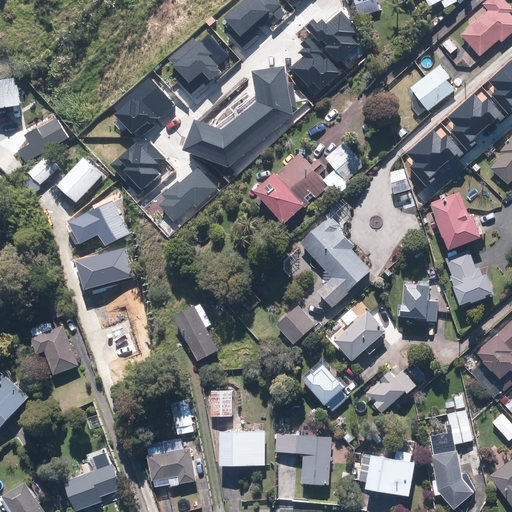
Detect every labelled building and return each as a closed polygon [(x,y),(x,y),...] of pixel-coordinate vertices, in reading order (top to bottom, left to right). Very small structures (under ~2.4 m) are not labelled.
[(260,30),(280,12),(269,0),(265,0),(261,5),(257,0),(240,15),(236,10),(228,18),(238,30),(230,37),(243,52),(256,40),(249,32),(257,25),(260,30)] [(382,11),(378,0),(357,0),(362,17),(382,11)] [(511,11),(511,5),(507,0),(489,0),(486,3),(491,10),(462,33),(482,57),(502,39),(505,42),(511,35),(511,12),(511,11)] [(459,48),(451,38),(444,45),(452,54),(459,48)] [(454,78),(443,64),(413,88),(432,110),(458,88),(451,80),(454,78)] [(230,128),(202,118),(191,150),(234,165),(296,115),(289,66),(258,71),(262,101),(230,128)] [(22,77),(0,79),(0,106),(0,108),(26,104),(22,77)] [(489,142),(510,121),(501,112),(503,110),(498,105),(496,107),(486,96),(465,117),(489,142)] [(459,130),(450,121),(433,138),(442,147),(459,130)] [(68,140),(64,133),(41,145),(45,152),(68,140)] [(511,139),(502,152),(504,154),(492,169),(511,184),(511,183),(511,139)] [(368,162),(347,141),(329,159),(350,180),(368,162)] [(37,154),(31,144),(18,152),(25,162),(37,154)] [(317,197),(331,185),(322,174),(329,168),(322,159),(314,165),(305,154),(262,189),(290,223),(313,204),(311,200),(316,196),(317,197)] [(338,170),(328,179),(333,185),(328,189),(336,199),(352,184),(338,170)] [(112,184),(107,176),(94,185),(99,193),(112,184)] [(469,207),(462,191),(436,201),(442,218),(441,218),(447,236),(449,235),(455,250),(487,237),(478,215),(474,216),(471,207),(469,207)] [(334,208),(334,216),(303,240),(328,270),(326,285),(321,291),(335,307),(375,271),(355,249),(358,246),(342,229),(347,225),(349,206),(349,200),(343,199),(334,208)] [(107,246),(133,234),(117,202),(70,225),(79,244),(101,233),(107,246)] [(79,217),(75,210),(60,218),(64,225),(79,217)] [(472,252),(449,261),(455,275),(452,275),(459,291),(460,290),(465,304),(476,300),(476,302),(491,296),(490,294),(497,292),(491,276),(487,277),(485,271),(480,272),(472,252)] [(103,285),(102,282),(89,287),(90,290),(81,293),(87,311),(98,307),(105,331),(130,323),(117,281),(103,285)] [(438,321),(439,300),(433,299),(434,284),(406,283),(404,319),(438,321)] [(55,320),(71,313),(62,291),(46,298),(55,320)] [(222,350),(200,305),(179,315),(201,360),(222,350)] [(319,325),(302,306),(280,325),(297,344),(319,325)] [(372,308),(337,338),(356,360),(391,330),(372,308)] [(57,327),(54,321),(52,322),(35,328),(38,335),(36,336),(42,353),(49,351),(58,374),(83,365),(67,323),(57,327)] [(511,321),(494,338),(481,350),(488,359),(505,378),(511,371),(511,321)] [(132,331),(110,339),(117,360),(139,352),(132,331)] [(248,345),(237,345),(237,360),(247,361),(248,345)] [(274,352),(261,352),(260,362),(273,362),(274,352)] [(316,372),(308,379),(335,411),(350,398),(345,393),(351,388),(342,378),(339,380),(329,368),(319,376),(316,372)] [(420,385),(405,370),(399,375),(394,369),(385,378),(388,380),(376,392),(382,398),(379,402),(388,411),(409,390),(412,393),(420,385)] [(0,430),(4,426),(7,428),(36,394),(9,371),(0,381),(0,430)] [(235,390),(215,390),(214,415),(235,416),(235,390)] [(191,399),(175,402),(179,426),(180,426),(181,434),(197,432),(194,416),(197,416),(194,400),(192,401),(191,399)] [(435,479),(437,489),(440,489),(458,507),(477,491),(466,480),(459,449),(458,442),(475,441),(469,409),(450,413),(452,423),(431,427),(430,454),(436,453),(439,479),(435,479)] [(511,440),(511,420),(504,412),(494,422),(511,441),(511,440)] [(388,422),(373,436),(380,443),(395,429),(388,422)] [(269,430),(227,428),(226,463),(267,465),(269,430)] [(336,435),(279,432),(278,450),(307,452),(305,482),(332,484),(333,469),(353,470),(355,443),(336,442),(336,435)] [(397,457),(376,453),(375,464),(369,464),(368,468),(374,468),(371,488),(414,495),(420,459),(414,458),(417,441),(400,438),(397,457)] [(170,444),(154,445),(157,480),(174,479),(174,484),(183,484),(183,482),(198,481),(196,448),(170,450),(170,444)] [(511,460),(493,475),(511,500),(511,460)] [(116,463),(71,478),(82,509),(107,500),(105,495),(125,488),(116,463)] [(6,498),(14,511),(48,511),(31,480),(8,493),(10,496),(6,498)]
